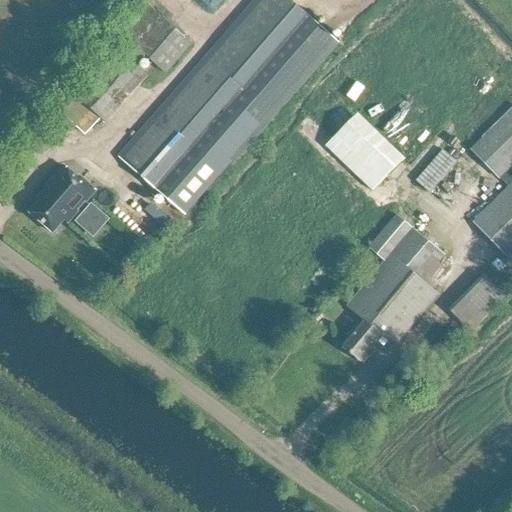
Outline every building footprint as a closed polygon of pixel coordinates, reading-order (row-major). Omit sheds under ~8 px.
[(166,76),(194,45),(175,29),(140,0),(138,0),(105,38),(118,49),(75,97),(106,124),(141,83),(144,86),(151,77),(137,65),(145,56),(166,76)] [(184,216),(337,43),(288,0),(259,0),(120,159),(184,216)] [(511,166),(511,109),(471,150),(499,178),(500,178),(509,187),(473,222),(509,259),(511,256),(511,180),(505,173),(511,166)] [(371,190),(406,159),(358,113),(326,145),(371,190)] [(431,195),(458,163),(443,150),(416,182),(431,195)] [(28,213),(54,233),(63,221),(68,225),(97,191),(80,176),(79,177),(64,165),(46,186),(37,197),(39,200),(28,213)] [(76,221),(95,237),(112,217),(93,201),(76,221)] [(394,346),(438,294),(431,289),(435,284),(427,277),(445,255),(397,215),(369,249),(385,262),(347,307),(362,320),(342,345),(340,346),(361,363),(362,362),(361,361),(382,337),(394,346)] [(506,298),(486,277),(450,312),(470,334),(506,298)] [(398,393),(417,375),(402,360),(383,379),(398,393)]
